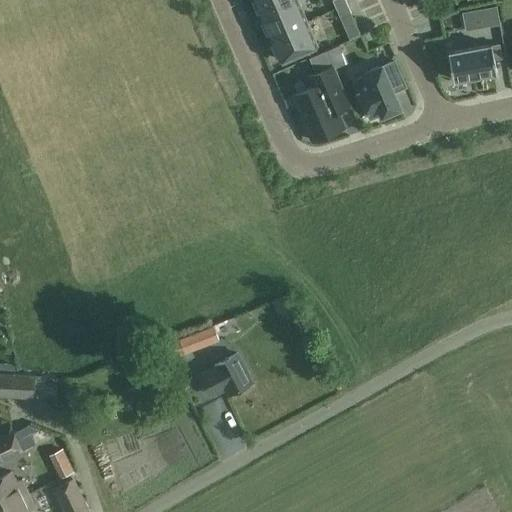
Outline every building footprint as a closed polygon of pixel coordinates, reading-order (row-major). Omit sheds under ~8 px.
[(254,0),(261,15),(295,0),(254,0)] [(270,37),(306,22),(296,0),(295,0),(261,15),(270,37)] [(347,4),(345,0),(332,0),(336,9),(347,4)] [(336,9),(340,18),(351,13),(347,4),(336,9)] [(479,9),(483,27),(500,24),(497,6),(479,9)] [(280,60),(316,45),(306,22),(270,37),(280,60)] [(453,80),(497,72),(494,58),(501,57),(499,44),(492,45),(492,44),(448,52),(453,80)] [(382,65),(393,92),(406,86),(395,60),(382,65)] [(312,140),(344,127),(337,111),(350,105),(333,65),(308,76),(312,86),(293,94),(312,140)] [(380,111),(382,115),(400,107),(393,92),(382,65),(364,72),(365,75),(354,80),(369,116),(380,111)] [(213,326),(164,345),(169,358),(218,339),(215,330),(213,326)] [(277,337),(261,344),(267,356),(283,349),(277,337)] [(238,353),(214,365),(215,366),(199,374),(207,389),(214,385),(217,391),(226,387),(229,393),(252,382),(238,353)] [(114,373),(126,368),(139,364),(137,355),(123,359),(110,364),(114,373)] [(42,375),(0,372),(0,396),(41,398),(42,375)] [(27,426),(0,437),(0,461),(25,450),(24,448),(35,444),(27,426)] [(0,505),(29,491),(22,478),(17,481),(11,470),(0,474),(0,505)] [(54,486),(64,506),(66,511),(88,511),(90,511),(73,477),(54,486)] [(36,506),(29,491),(0,505),(0,511),(31,511),(30,509),(36,506)]
